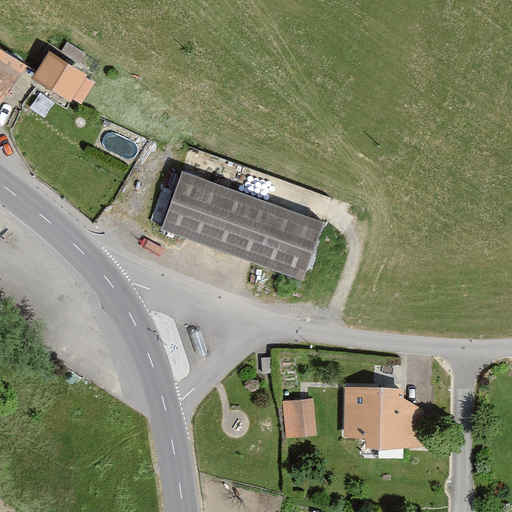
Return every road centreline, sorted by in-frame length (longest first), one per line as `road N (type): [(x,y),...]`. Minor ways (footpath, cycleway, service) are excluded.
road 1 (unclassified): [(256,327),(472,349)]
road 2 (residential): [(472,349),(467,511)]
road 3 (unclassified): [(111,284),(134,283),(256,327)]
road 4 (secondary): [(111,284),(0,183)]
road 5 (secondary): [(166,414),(142,339),(111,284)]
road 6 (unclassified): [(256,327),(166,414)]
